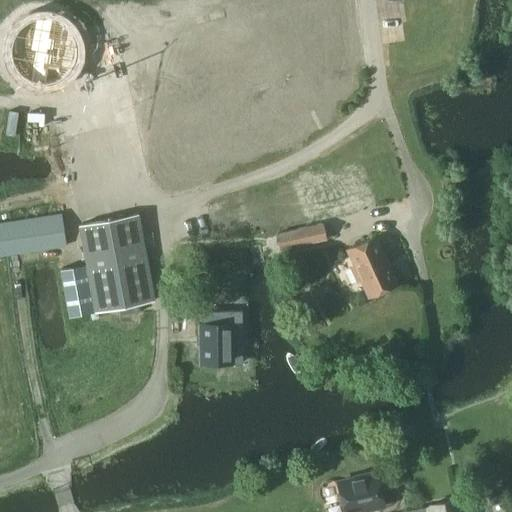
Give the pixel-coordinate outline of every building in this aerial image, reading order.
[(256,0),(229,0),(125,19),(154,174),(299,147),(287,86),(273,88),(256,0)] [(11,40),(9,50),(11,59),(14,67),(20,74),(28,80),(39,83),(50,82),(60,78),(68,70),(73,61),(75,50),(74,39),(69,30),(61,23),(52,18),(41,17),(31,19),(22,23),(15,31),(11,40)] [(363,169),(252,189),(259,227),(370,207),(363,169)] [(213,199),(221,233),(253,225),(245,192),(213,199)] [(0,222),(0,255),(66,245),(61,213),(0,222)] [(138,213),(78,224),(95,310),(154,299),(138,213)] [(280,250),(326,239),(323,222),(276,233),(280,250)] [(369,297),(397,284),(375,236),(347,249),(355,266),(351,268),(357,280),(360,279),(369,297)] [(84,264),(62,268),(60,269),(65,299),(69,316),(93,311),(84,264)] [(236,362),(235,323),(241,323),(240,311),(208,311),(208,323),(196,323),(197,342),(200,342),(200,363),(236,362)] [(346,370),(374,365),(372,352),(344,357),(346,370)] [(336,481),(343,511),(366,511),(385,508),(376,471),(336,481)] [(459,511),(456,498),(425,505),(425,506),(399,511),(459,511)]
